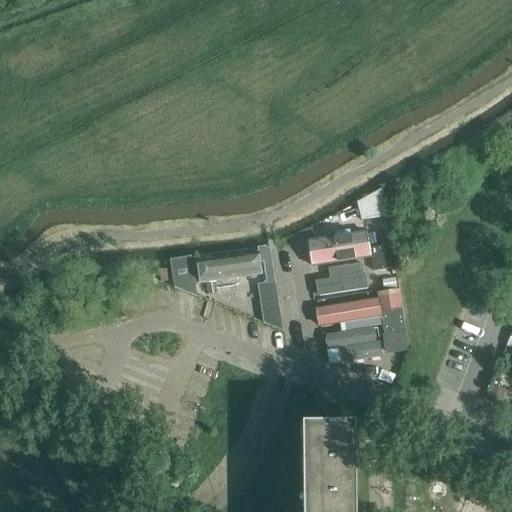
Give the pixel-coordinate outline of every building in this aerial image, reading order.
[(358,204),(362,220),(387,216),(382,190),(358,204)] [(367,234),(308,243),(313,268),(371,259),(367,234)] [(370,248),(372,260),(393,257),(392,245),(370,248)] [(170,260),(174,288),(197,297),(197,295),(191,257),(170,260)] [(266,277),(264,257),(200,266),(202,285),(266,277)] [(393,257),(372,260),(374,272),(395,269),(393,257)] [(330,271),(331,281),(318,283),(320,299),(369,291),(364,266),(330,271)] [(395,278),(382,280),(384,290),(397,288),(395,278)] [(377,292),(380,312),(382,323),(403,320),(398,288),(377,292)] [(320,328),(381,318),(378,301),(317,311),(320,328)] [(403,320),(382,323),(384,335),(405,332),(403,320)] [(375,330),(328,337),(330,352),(341,350),(344,366),(384,359),(381,344),(378,345),(375,330)] [(303,425),(304,511),(350,511),(349,424),(303,425)]
